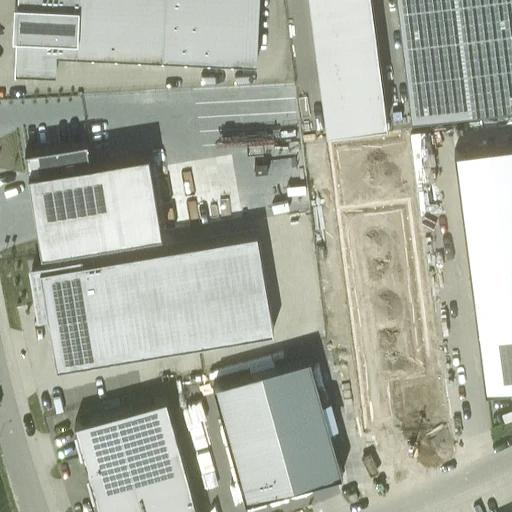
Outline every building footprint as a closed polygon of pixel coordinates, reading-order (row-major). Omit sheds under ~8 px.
[(18,0),(17,33),(15,67),(16,67),(56,69),(57,49),(257,58),(259,0),(18,0)] [(371,0),(309,0),(327,128),(387,120),(371,0)] [(511,0),(396,0),(411,114),(511,101),(511,0)] [(87,138),(25,148),(41,244),(42,249),(162,229),(149,148),(90,158),(87,138)] [(511,141),(454,149),(485,388),(511,384),(511,141)] [(413,207),(339,217),(368,432),(404,427),(404,430),(450,424),(445,381),(436,381),(413,207)] [(80,256),(32,265),(38,303),(46,302),(48,314),(57,364),(274,327),(257,229),(80,259),(80,256)] [(245,498),(343,470),(310,354),(213,381),(245,498)] [(78,432),(83,452),(81,453),(81,454),(84,453),(90,474),(87,475),(87,476),(90,476),(96,496),(93,496),(93,498),(96,497),(100,511),(198,511),(166,395),(75,420),(78,431),(75,431),(75,433),(78,432)]
